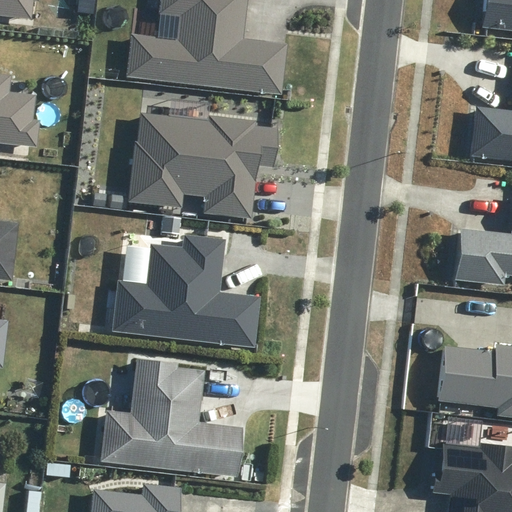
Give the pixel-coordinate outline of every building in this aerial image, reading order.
[(0,0),(0,19),(25,22),(27,4),(33,4),(33,0),(0,0)] [(124,36),(119,79),(275,98),(281,46),(237,41),(241,0),(154,0),(152,17),(173,19),(170,42),(124,36)] [(511,0),(478,0),(476,31),(511,34),(511,0)] [(0,146),(30,150),(33,122),(26,122),(29,98),(2,95),(4,77),(0,76),(0,146)] [(468,110),(464,158),(511,163),(511,82),(509,114),(468,110)] [(131,115),(120,204),(175,211),(176,197),(197,199),(195,216),(244,221),(250,169),(265,171),(270,132),(248,129),(248,124),(202,118),(201,123),(131,115)] [(501,276),(511,277),(511,195),(511,196),(507,236),(456,230),(450,281),(500,286),(501,276)] [(0,281),(6,282),(12,225),(0,223),(0,281)] [(111,283),(105,334),(246,351),(253,300),(212,295),(218,243),(176,238),(175,251),(143,247),(138,286),(111,283)] [(492,417),(511,419),(511,348),(491,347),(490,353),(439,348),(433,404),(493,410),(492,417)] [(100,415),(94,464),(229,480),(235,431),(192,426),(198,374),(171,371),(171,366),(131,361),(124,418),(100,415)] [(443,497),(441,511),(511,511),(511,448),(475,445),(475,450),(437,446),(434,480),(428,479),(426,495),(443,497)] [(169,511),(172,490),(138,486),(136,498),(87,492),(84,511),(169,511)]
